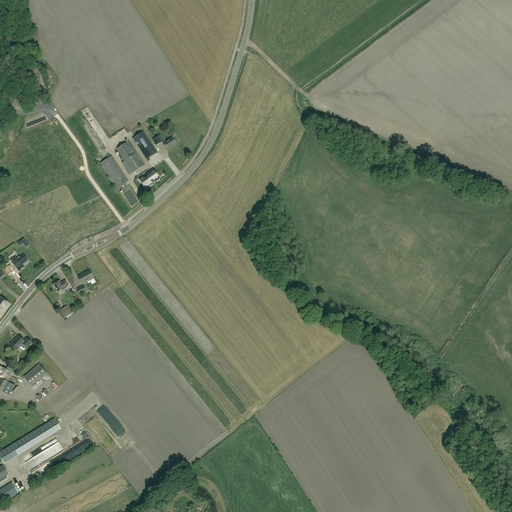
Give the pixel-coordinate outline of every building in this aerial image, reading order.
[(143,132),(135,138),(138,142),(140,146),(138,147),(141,152),(144,150),(145,153),(149,158),(155,154),(152,149),(151,148),(153,147),(154,149),(143,132)] [(156,138),(153,140),(156,145),(159,143),(162,142),(159,136),(156,138)] [(167,150),(176,144),(172,138),(163,143),(167,150)] [(145,165),(129,141),(117,150),(133,173),(145,165)] [(116,189),(128,181),(112,156),(100,164),(116,189)] [(144,179),(143,177),(139,179),(146,189),(153,184),(152,183),(154,182),(154,183),(160,179),(153,169),(146,174),(148,177),(144,179)] [(24,267),(22,265),(28,260),(23,255),(18,259),(16,257),(11,261),(19,271),(24,267)] [(90,270),(84,273),(78,276),(82,284),(93,278),(90,270)] [(59,281),(53,285),(58,293),(64,289),(64,288),(68,286),(65,280),(61,283),(59,281)] [(86,291),(84,285),(76,289),(79,294),(86,291)] [(0,317),(10,304),(0,296),(0,317)] [(70,308),(63,314),(66,317),(73,312),(70,308)] [(26,348),(32,343),(27,338),(24,341),(19,336),(14,340),(15,340),(10,345),(16,351),(23,344),(26,348)] [(31,386),(47,374),(39,364),(24,377),(31,386)] [(0,375),(5,378),(9,371),(3,368),(0,366),(0,375)] [(2,392),(9,395),(14,385),(2,379),(0,381),(0,391),(2,393),(2,392)] [(39,439),(61,427),(56,418),(20,437),(23,443),(14,447),(16,452),(34,443),(36,447),(42,444),(39,439)] [(93,434),(89,425),(85,427),(89,436),(93,434)] [(34,464),(25,470),(27,472),(38,466),(37,463),(43,460),(40,455),(31,460),(34,464)] [(0,467),(0,479),(9,474),(3,465),(0,467)] [(12,483),(0,490),(0,504),(18,493),(12,483)]
